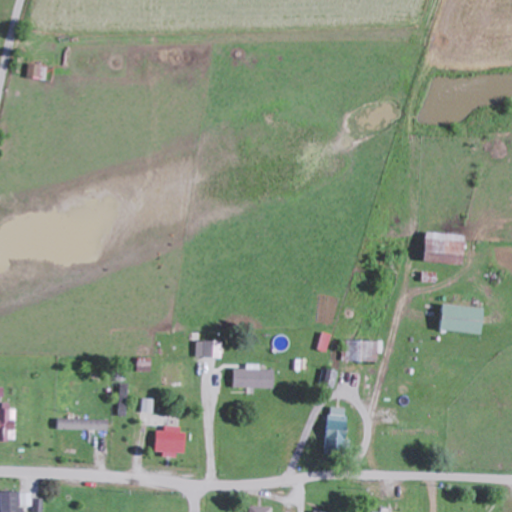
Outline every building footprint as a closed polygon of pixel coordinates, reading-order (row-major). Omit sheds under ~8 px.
[(46,65),(27,63),(25,78),(44,80),(46,65)] [(459,265),(462,235),(422,231),(419,261),(459,265)] [(364,273),(388,276),(386,288),(394,289),(400,250),(368,245),(364,273)] [(479,307),(438,304),(436,330),(477,333),(479,307)] [(375,340),(342,340),(342,362),(375,362),(375,340)] [(199,358),(199,342),(184,342),(184,358),(199,358)] [(272,369),(232,369),(232,388),(272,388),(272,369)] [(333,387),(335,371),(323,370),(322,386),(333,387)] [(364,394),(372,394),(372,373),(364,373),(364,394)] [(0,441),(13,441),(13,409),(0,408),(0,441)] [(344,408),(325,408),(325,451),(344,451),(344,408)] [(101,412),(56,412),(56,421),(101,421),(101,412)] [(156,440),(155,453),(184,455),(184,440),(175,440),(176,420),(164,420),(163,440),(156,440)] [(0,511),(18,511),(18,491),(0,491),(0,511)]
